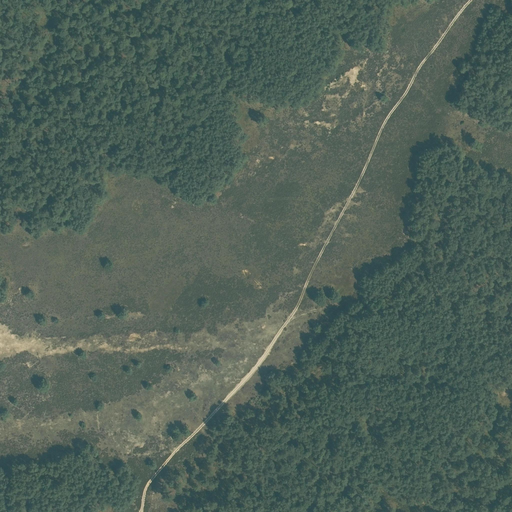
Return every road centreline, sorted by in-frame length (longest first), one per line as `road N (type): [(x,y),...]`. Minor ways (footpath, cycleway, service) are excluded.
road 1 (track): [(141,511),(146,485),(265,355),(305,295),(345,280),(354,292),(288,321)]
road 2 (track): [(298,306),(387,116),(469,0)]
